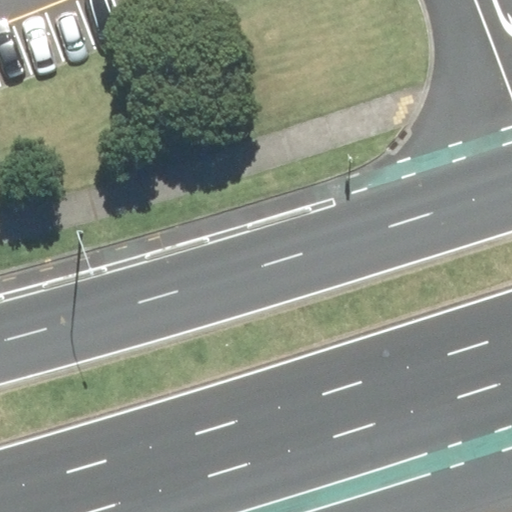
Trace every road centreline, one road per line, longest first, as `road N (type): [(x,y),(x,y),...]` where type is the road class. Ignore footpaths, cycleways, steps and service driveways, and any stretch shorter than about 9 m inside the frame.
road 1 (primary): [(0,329),(511,182)]
road 2 (primary): [(511,367),(45,511)]
